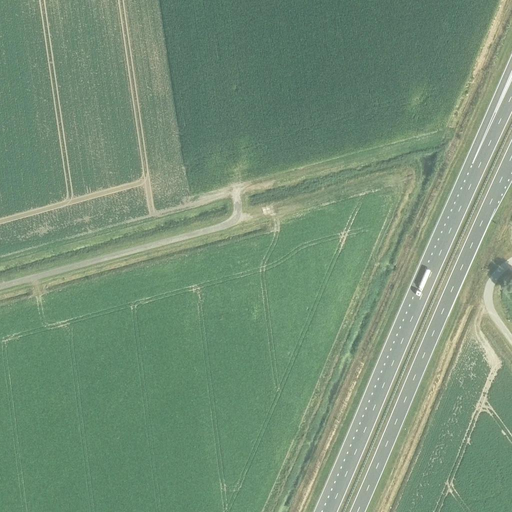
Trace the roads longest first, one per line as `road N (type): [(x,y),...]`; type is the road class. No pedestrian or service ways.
road 1 (trunk): [(356,511),(511,155)]
road 2 (trunk): [(478,166),(328,511)]
road 3 (unclassified): [(0,285),(247,216)]
